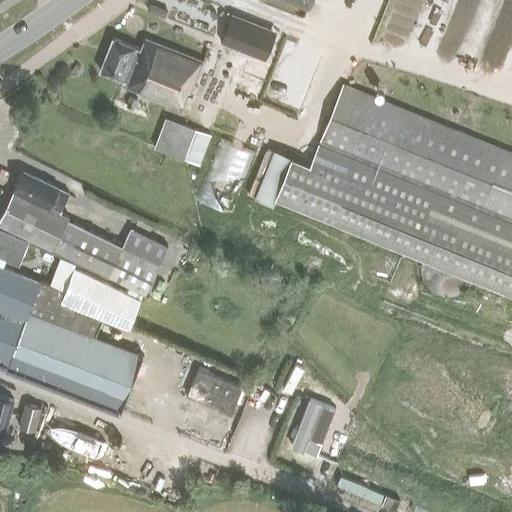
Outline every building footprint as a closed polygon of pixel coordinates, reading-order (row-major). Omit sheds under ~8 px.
[(284,0),(307,9),(310,0),(284,0)] [(239,50),(265,60),(274,38),(248,27),(239,50)] [(181,108),(187,93),(189,94),(202,61),(144,38),(140,49),(112,38),(100,70),(122,79),(120,84),(181,108)] [(248,59),(242,73),(264,82),(269,68),(248,59)] [(421,274),(424,282),(429,289),(437,294),(445,296),(454,295),(462,292),(469,287),(474,279),(474,277),(511,292),(511,154),(343,85),(310,166),(291,159),(276,196),(423,256),(422,257),(420,265),(421,274)] [(165,118),(159,133),(170,137),(164,151),(198,164),(210,135),(176,123),(165,118)] [(221,137),(202,199),(235,209),(254,148),(221,137)] [(59,212),(69,193),(57,187),(58,187),(34,175),(33,178),(22,172),(13,190),(14,190),(0,218),(0,223),(52,249),(109,275),(146,293),(168,245),(131,228),(122,246),(66,220),(68,216),(59,212)] [(0,362),(8,365),(7,367),(119,412),(142,356),(94,336),(102,318),(129,329),(132,321),(140,299),(74,267),(65,290),(0,264),(0,256),(4,258),(18,264),(27,241),(13,236),(13,234),(0,228),(0,362)] [(265,251),(309,271),(320,248),(275,228),(265,251)] [(0,435),(3,436),(13,400),(0,396),(0,435)] [(25,404),(19,426),(34,431),(40,408),(25,404)] [(117,461),(121,450),(65,430),(62,441),(117,461)]
